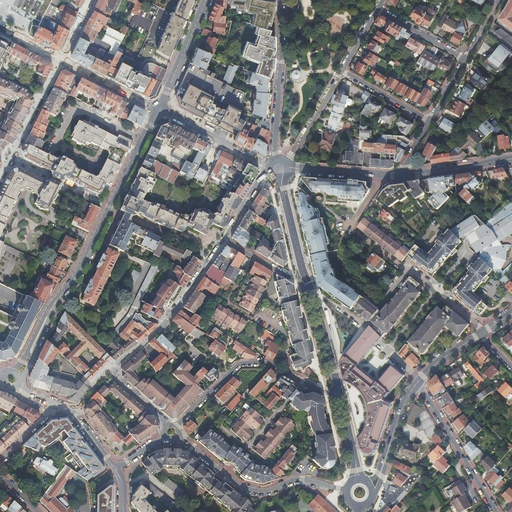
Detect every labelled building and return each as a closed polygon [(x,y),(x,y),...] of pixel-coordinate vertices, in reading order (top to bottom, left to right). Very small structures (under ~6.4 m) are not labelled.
[(0,0),(0,4),(2,3),(9,7),(9,11),(26,20),(32,23),(29,36),(32,37),(43,17),(51,0),(0,0)] [(98,0),(95,7),(93,11),(108,18),(111,13),(104,10),(105,9),(105,6),(104,6),(107,0),(111,0),(108,8),(110,9),(115,12),(120,0),(129,0),(133,3),(134,5),(130,12),(136,15),(141,5),(137,2),(137,0),(98,0)] [(156,0),(154,5),(172,14),(187,21),(189,17),(195,0),(156,0)] [(209,16),(208,19),(215,21),(224,22),(224,21),(225,16),(221,15),(221,14),(220,12),(222,8),(224,8),(224,11),(225,11),(226,1),(225,0),(216,0),(216,1),(209,16)] [(275,2),(271,1),(265,0),(225,0),(226,1),(231,1),(230,5),(236,6),(236,11),(247,13),(247,11),(252,12),(252,14),(253,14),(252,18),(253,19),(252,24),(251,24),(251,26),(256,27),(258,28),(267,30),(268,26),(270,26),(271,23),(273,14),(274,10),(275,10),(275,4),(275,3),(275,2)] [(500,18),(499,19),(501,20),(504,22),(504,23),(508,26),(511,28),(511,0),(510,0),(510,1),(509,1),(508,2),(509,3),(505,9),(505,10),(504,9),(504,11),(500,18)] [(49,21),(69,31),(73,24),(76,18),(66,13),(61,22),(52,17),(55,8),(55,7),(49,5),(43,17),(47,19),(49,21)] [(66,13),(76,18),(78,13),(64,6),(60,7),(59,9),(66,13)] [(417,22),(420,24),(421,22),(427,12),(422,9),(422,8),(419,6),(418,6),(418,7),(417,7),(412,16),(418,20),(417,22)] [(438,12),(429,8),(427,12),(421,22),(422,22),(421,23),(425,25),(425,24),(428,26),(433,18),(434,19),(438,12)] [(92,13),(90,18),(105,26),(109,18),(108,18),(93,11),(92,13)] [(438,26),(442,28),(447,18),(449,16),(445,14),(438,26)] [(375,22),(374,23),(379,26),(380,23),(382,22),(384,24),(384,25),(386,27),(390,21),(387,20),(381,16),(378,17),(375,22)] [(43,17),(32,37),(57,50),(60,48),(66,38),(69,31),(49,21),(47,25),(49,26),(49,28),(56,31),(55,33),(44,27),(43,27),(47,19),(43,17)] [(87,23),(86,25),(98,32),(100,32),(102,27),(105,28),(106,27),(105,26),(90,18),(87,23)] [(447,18),(442,28),(446,31),(447,30),(455,34),(459,25),(447,18)] [(385,30),(384,32),(385,33),(386,31),(396,36),(397,33),(401,27),(395,24),(390,21),(386,27),(385,30)] [(462,21),(459,25),(455,34),(451,40),(455,43),(455,41),(460,44),(467,30),(464,21),(463,21),(462,21)] [(225,34),(224,34),(224,30),(225,24),(225,23),(215,22),(213,31),(218,32),(218,33),(216,33),(215,37),(227,40),(229,31),(225,30),(225,34)] [(81,35),(90,39),(93,41),(98,32),(86,25),(81,35)] [(122,25),(119,33),(124,36),(128,28),(122,25)] [(373,26),(371,29),(377,32),(376,34),(376,33),(373,38),(382,43),(384,40),(386,36),(378,31),(379,29),(373,26)] [(405,31),(405,30),(401,27),(397,33),(401,35),(407,39),(410,34),(405,31)] [(109,35),(121,41),(124,36),(119,33),(109,28),(107,31),(110,32),(109,35)] [(258,28),(257,34),(260,35),(255,46),(248,44),(244,54),(248,56),(247,57),(261,62),(257,74),(270,78),(273,69),(274,69),(275,61),(275,59),(272,57),(275,51),(275,39),(275,38),(269,34),(270,31),(267,30),(258,28)] [(511,36),(501,28),(495,31),(498,34),(499,33),(501,36),(502,36),(504,39),(505,38),(507,41),(508,41),(510,44),(511,43),(511,44),(511,36)] [(121,43),(101,33),(98,40),(109,45),(110,48),(107,53),(111,55),(114,56),(117,51),(121,43)] [(90,39),(81,35),(77,42),(71,55),(72,58),(81,63),(91,67),(100,49),(93,45),(89,53),(92,54),(91,56),(87,54),(86,55),(83,54),(89,42),(90,42),(90,41),(91,41),(91,40),(90,40),(90,39)] [(0,69),(4,61),(11,43),(4,40),(0,37),(0,69)] [(212,54),(213,55),(215,49),(214,49),(217,39),(213,37),(212,38),(208,37),(205,45),(203,50),(211,54),(212,54)] [(405,44),(405,46),(420,54),(424,46),(409,38),(405,44)] [(367,47),(375,52),(380,45),(371,40),(367,47)] [(33,55),(11,43),(4,61),(19,68),(21,65),(24,66),(22,70),(25,71),(26,69),(33,55)] [(496,51),(493,55),(502,62),(506,57),(510,52),(511,51),(502,44),(498,48),(496,50),(496,51)] [(209,59),(211,54),(203,50),(196,48),(194,53),(189,63),(204,69),(207,64),(209,59)] [(100,49),(91,67),(97,71),(105,75),(114,56),(111,55),(109,59),(107,63),(99,60),(100,57),(102,58),(105,51),(100,49)] [(114,56),(105,75),(113,79),(123,58),(120,57),(121,53),(117,51),(114,56)] [(423,51),(417,62),(433,71),(437,64),(439,61),(423,51)] [(378,57),(368,52),(363,60),(371,65),(372,63),(374,64),(378,57)] [(445,59),(448,54),(444,52),(439,61),(437,64),(448,70),(453,61),(449,59),(448,61),(445,59)] [(493,55),(491,54),(484,62),(488,65),(489,65),(490,64),(493,67),(492,68),(493,68),(497,72),(503,63),(502,62),(493,55)] [(51,64),(33,55),(26,69),(29,71),(32,66),(35,67),(36,65),(40,67),(39,68),(38,71),(34,69),(33,72),(37,74),(46,78),(49,73),(52,67),(51,64)] [(123,58),(113,79),(118,81),(123,84),(130,70),(135,61),(125,55),(123,58)] [(130,70),(123,84),(141,93),(156,65),(157,66),(155,64),(154,63),(152,62),(150,61),(148,61),(147,62),(145,63),(146,64),(145,65),(144,66),(144,67),(143,68),(143,69),(143,70),(141,70),(142,71),(142,73),(143,75),(142,77),(137,74),(135,74),(134,74),(134,73),(134,72),(130,70)] [(362,75),(367,66),(359,61),(356,65),(357,66),(354,70),(362,75)] [(223,115),(217,127),(235,136),(236,137),(239,131),(241,128),(243,125),(244,121),(245,121),(237,117),(240,110),(245,93),(236,89),(230,86),(222,82),(219,81),(213,77),(215,74),(205,70),(204,69),(189,63),(175,96),(179,108),(200,118),(203,119),(213,99),(227,106),(223,115)] [(222,82),(230,86),(238,66),(234,65),(230,63),(222,82)] [(156,65),(141,93),(149,97),(155,95),(166,70),(157,66),(156,65)] [(291,78),(300,78),(301,70),(292,69),(291,78)] [(376,72),(377,71),(372,69),(371,72),(375,75),(373,78),(383,83),(386,77),(377,72),(376,72)] [(469,81),(483,91),(492,79),(478,69),(469,81)] [(76,88),(81,79),(64,71),(61,72),(56,82),(53,88),(64,93),(68,86),(70,88),(72,90),(74,87),(76,88)] [(272,83),(269,83),(269,82),(268,82),(270,78),(257,74),(252,72),(251,76),(248,83),(255,86),(255,88),(256,88),(255,100),(253,101),(252,110),(251,113),(265,118),(268,119),(268,115),(270,115),(271,109),(268,109),(268,106),(270,106),(271,94),(269,94),(269,93),(269,89),(271,89),(272,83)] [(41,88),(46,78),(37,74),(35,79),(32,84),(41,88)] [(394,87),(395,88),(396,86),(395,86),(397,81),(389,77),(385,85),(393,89),(394,87)] [(90,84),(81,79),(76,88),(74,87),(72,90),(71,92),(70,93),(69,96),(70,96),(74,98),(77,91),(94,99),(97,88),(90,84)] [(7,84),(0,80),(0,96),(7,100),(7,99),(10,100),(10,101),(13,103),(9,110),(7,109),(0,122),(0,168),(1,166),(0,164),(0,155),(1,153),(6,144),(10,146),(11,146),(15,138),(21,126),(25,117),(33,102),(31,97),(27,95),(26,94),(27,92),(26,92),(10,84),(8,83),(7,84)] [(408,87),(398,82),(397,81),(395,86),(396,86),(395,88),(396,88),(395,90),(403,95),(408,87)] [(412,84),(405,96),(410,99),(415,91),(412,89),(414,85),(412,84)] [(459,97),(468,102),(474,92),(465,87),(459,97)] [(55,118),(67,95),(64,93),(53,88),(47,100),(41,111),(49,114),(55,118)] [(99,89),(97,88),(94,99),(91,107),(95,108),(98,101),(100,103),(98,107),(99,107),(98,110),(100,111),(101,110),(103,104),(106,96),(106,95),(106,92),(99,89)] [(432,93),(424,88),(422,90),(421,93),(417,100),(416,102),(422,106),(424,106),(428,100),(432,93)] [(335,105),(335,106),(344,109),(352,112),(353,109),(347,107),(348,105),(350,106),(351,105),(352,101),(352,100),(348,99),(349,97),(344,96),(346,91),(339,89),(337,95),(334,94),(332,100),(332,101),(332,102),(332,103),(332,104),(333,104),(333,105),(334,105),(335,105)] [(418,93),(415,91),(410,99),(416,102),(417,100),(421,93),(422,90),(420,89),(418,93)] [(360,100),(367,104),(370,100),(373,95),(366,91),(360,100)] [(114,96),(106,92),(106,95),(106,96),(103,104),(107,106),(106,107),(108,108),(109,107),(111,108),(109,114),(113,116),(114,115),(115,112),(121,100),(114,96)] [(223,115),(227,106),(213,99),(203,119),(210,123),(217,127),(223,115)] [(124,102),(121,100),(115,112),(114,115),(118,117),(120,118),(127,103),(126,102),(125,102),(124,102)] [(382,106),(370,100),(367,104),(362,114),(368,117),(373,109),(378,112),(382,106)] [(462,110),(465,104),(457,100),(451,111),(459,116),(463,110),(462,110)] [(120,118),(118,121),(119,122),(124,124),(126,121),(134,107),(129,104),(127,103),(120,118)] [(344,109),(335,106),(331,117),(341,120),(344,109)] [(142,111),(134,107),(126,121),(128,122),(128,121),(139,127),(145,115),(144,112),(142,111)] [(386,109),(380,118),(391,125),(397,115),(386,109)] [(45,120),(49,114),(41,111),(36,121),(35,123),(45,127),(46,126),(45,126),(47,122),(45,120)] [(337,133),(341,120),(331,117),(327,130),(337,133)] [(253,124),(253,125),(256,126),(261,128),(269,131),(269,125),(269,123),(270,120),(268,119),(265,118),(264,121),(256,119),(254,125),(253,124)] [(401,118),(398,124),(405,128),(402,133),(407,135),(413,124),(401,118)] [(439,127),(451,134),(459,127),(444,118),(439,127)] [(481,142),(495,129),(487,120),(466,139),(461,144),(455,149),(452,152),(450,154),(451,161),(462,159),(467,155),(464,151),(471,144),(476,150),(478,149),(477,145),(481,142)] [(344,136),(348,137),(351,127),(350,127),(351,123),(346,121),(342,135),(344,136)] [(115,143),(117,139),(97,130),(98,129),(90,125),(89,126),(87,124),(82,122),(81,124),(78,122),(72,135),(73,136),(72,138),(71,140),(75,142),(76,144),(79,146),(82,145),(83,142),(86,143),(90,145),(90,144),(100,148),(110,153),(98,177),(95,178),(75,169),(74,165),(72,164),(72,163),(62,158),(61,159),(59,158),(56,159),(52,157),(52,158),(48,156),(45,155),(40,152),(40,151),(25,144),(21,151),(24,159),(27,160),(39,166),(42,167),(45,169),(54,173),(52,178),(50,181),(49,184),(37,178),(29,174),(19,169),(11,172),(0,193),(0,242),(3,244),(5,240),(2,232),(22,192),(26,190),(30,192),(37,196),(38,198),(35,204),(49,211),(51,207),(50,206),(53,200),(54,200),(57,195),(55,194),(56,192),(58,193),(61,186),(60,184),(61,183),(62,181),(65,181),(67,180),(71,182),(82,187),(84,188),(96,194),(97,192),(100,191),(101,192),(103,188),(105,184),(109,185),(109,184),(110,184),(111,184),(112,184),(116,176),(116,175),(115,172),(116,171),(118,170),(119,168),(119,166),(119,165),(122,164),(124,158),(123,156),(124,155),(125,153),(127,153),(128,150),(115,143)] [(29,136),(44,144),(44,143),(40,141),(44,135),(42,134),(45,127),(35,123),(32,130),(29,136)] [(246,137),(243,145),(252,150),(264,156),(267,154),(269,131),(261,128),(258,134),(257,136),(261,137),(260,140),(256,138),(253,143),(252,142),(253,139),(251,137),(253,133),(254,133),(256,126),(253,125),(252,124),(250,128),(246,137)] [(143,163),(141,167),(149,170),(155,157),(159,149),(162,145),(171,126),(170,125),(160,129),(159,129),(150,148),(149,151),(147,155),(143,163)] [(174,163),(182,167),(185,162),(192,149),(197,139),(173,127),(171,126),(162,145),(165,147),(166,144),(167,147),(172,150),(173,148),(176,149),(172,157),(172,162),(174,163)] [(367,126),(360,126),(359,140),(362,140),(362,139),(367,140),(368,138),(370,138),(371,130),(367,130),(367,126)] [(236,137),(234,141),(241,144),(243,145),(246,137),(245,136),(247,131),(243,129),(241,132),(239,131),(236,137)] [(334,142),(337,133),(327,130),(325,135),(323,134),(322,138),(324,138),(321,148),(325,149),(330,151),(331,151),(334,142)] [(338,145),(342,147),(342,146),(343,142),(340,141),(342,135),(337,133),(334,142),(338,143),(338,145)] [(124,138),(119,135),(117,139),(115,143),(128,150),(132,143),(123,139),(124,138)] [(397,165),(408,145),(402,141),(402,137),(392,136),(391,141),(384,141),(384,136),(384,135),(376,145),(364,143),(364,151),(381,153),(381,159),(371,158),(370,167),(390,169),(397,165)] [(26,142),(25,144),(40,151),(44,144),(29,136),(26,142)] [(508,136),(504,137),(504,136),(498,137),(500,149),(510,148),(508,136)] [(181,171),(180,172),(186,175),(185,176),(192,180),(193,177),(194,177),(193,178),(204,183),(209,173),(199,168),(198,169),(197,169),(198,167),(204,155),(205,156),(206,155),(211,147),(210,146),(199,140),(197,139),(192,149),(198,152),(191,165),(185,162),(182,167),(181,171)] [(431,159),(432,156),(436,149),(437,147),(429,143),(423,155),(431,159)] [(340,160),(352,161),(354,145),(351,145),(347,150),(347,152),(346,152),(340,158),(340,160)] [(173,185),(179,174),(154,161),(160,149),(159,149),(155,157),(149,170),(156,174),(155,176),(173,185)] [(222,152),(219,150),(218,151),(214,159),(214,160),(217,162),(222,152)] [(231,157),(222,152),(217,162),(208,180),(218,186),(222,179),(223,180),(236,159),(231,157)] [(444,162),(451,161),(450,154),(446,154),(446,153),(442,153),(442,155),(432,156),(431,159),(431,164),(435,163),(444,162)] [(241,162),(236,159),(223,180),(223,181),(225,182),(229,177),(227,176),(230,172),(234,174),(237,170),(238,170),(233,180),(237,182),(238,180),(241,175),(247,165),(241,162)] [(249,166),(247,165),(241,175),(245,177),(241,182),(249,188),(256,177),(259,173),(258,170),(249,166)] [(128,194),(143,201),(142,200),(144,199),(143,197),(143,196),(145,197),(148,190),(151,191),(154,184),(151,183),(155,176),(156,174),(149,170),(141,167),(136,178),(136,179),(135,181),(135,180),(128,194)] [(509,176),(506,168),(494,170),(496,178),(509,176)] [(467,188),(470,190),(472,187),(475,190),(485,181),(482,178),(481,178),(481,177),(482,177),(482,176),(483,175),(482,172),(470,174),(473,179),(472,181),(466,186),(467,188)] [(473,179),(470,174),(454,176),(456,184),(467,183),(471,180),(472,181),(473,179)] [(456,184),(454,176),(423,180),(426,191),(433,191),(435,195),(428,201),(433,206),(434,205),(438,209),(451,196),(447,193),(453,188),(453,186),(456,186),(456,184)] [(359,203),(363,201),(371,190),(368,188),(367,186),(367,182),(304,178),(302,180),(313,193),(316,192),(317,191),(318,192),(319,193),(319,192),(320,192),(320,191),(322,192),(323,192),(324,193),(332,194),(332,196),(339,197),(339,201),(350,202),(354,202),(359,203)] [(222,179),(218,186),(226,191),(229,185),(225,182),(223,181),(223,180),(222,179)] [(243,198),(249,188),(241,182),(238,180),(237,182),(229,192),(242,199),(243,198)] [(420,183),(420,181),(405,183),(405,185),(409,190),(412,189),(415,193),(412,195),(415,199),(421,195),(422,197),(425,195),(424,193),(418,184),(420,183)] [(384,191),(380,197),(389,207),(400,200),(402,202),(408,198),(406,194),(410,191),(409,190),(405,185),(391,186),(384,191)] [(459,186),(460,194),(460,193),(469,202),(475,196),(470,190),(467,188),(465,190),(464,188),(462,189),(461,188),(461,186),(459,186)] [(356,302),(361,296),(356,292),(356,291),(347,285),(346,286),(340,281),(336,279),(333,276),(333,275),(335,273),(334,270),(332,269),(331,265),(328,253),(330,253),(328,246),(330,245),(328,237),(327,238),(327,237),(325,231),(327,230),(326,226),(323,227),(321,220),(318,209),(317,209),(316,209),(313,209),(313,208),(313,207),(312,207),(312,206),(311,206),(310,205),(309,203),(309,202),(309,200),(309,199),(310,198),(311,196),(299,187),(296,192),(298,201),(300,210),(313,262),(315,261),(316,264),(317,269),(317,271),(315,272),(317,277),(319,277),(320,282),(319,285),(319,287),(322,289),(324,288),(331,293),(330,294),(343,304),(347,307),(348,307),(351,309),(356,302)] [(259,194),(258,195),(266,200),(268,196),(269,195),(268,192),(262,189),(261,190),(259,194)] [(229,192),(227,191),(223,199),(224,200),(221,206),(220,205),(216,215),(213,216),(212,217),(213,218),(211,223),(214,225),(221,229),(224,227),(230,218),(230,217),(231,216),(232,216),(234,213),(233,211),(235,210),(242,199),(229,192)] [(143,201),(128,194),(127,194),(128,195),(127,197),(126,196),(124,202),(120,211),(124,213),(132,217),(133,217),(137,216),(139,217),(141,216),(144,217),(150,204),(145,202),(143,202),(143,201)] [(257,197),(253,203),(260,208),(263,204),(264,204),(266,200),(258,195),(257,197)] [(96,216),(99,209),(85,202),(82,209),(86,213),(85,216),(81,215),(79,219),(92,225),(96,216)] [(250,207),(248,211),(259,217),(265,205),(264,204),(263,204),(260,208),(253,203),(250,207)] [(511,203),(508,206),(493,218),(487,223),(485,224),(475,215),(459,226),(453,230),(451,231),(460,240),(466,236),(467,237),(469,238),(470,235),(470,234),(475,232),(482,243),(481,246),(481,251),(481,257),(480,258),(491,268),(493,270),(501,279),(505,275),(503,274),(503,272),(503,271),(501,270),(504,264),(502,263),(504,257),(506,258),(507,251),(509,249),(511,245),(507,245),(502,246),(498,240),(506,235),(508,234),(509,235),(511,234),(511,203)] [(192,215),(187,217),(184,215),(183,217),(161,206),(161,207),(155,204),(154,204),(153,206),(150,204),(144,217),(145,217),(152,221),(154,220),(158,222),(157,223),(161,226),(164,225),(167,226),(166,228),(171,230),(173,229),(181,233),(184,232),(186,228),(188,227),(190,226),(193,228),(192,230),(204,236),(209,227),(211,223),(213,218),(212,217),(208,215),(209,212),(203,209),(201,213),(198,211),(197,212),(194,210),(192,215)] [(379,217),(385,222),(390,225),(392,222),(393,222),(395,219),(395,218),(390,215),(391,215),(385,210),(379,217)] [(252,236),(260,242),(262,239),(263,237),(248,227),(250,223),(249,223),(251,220),(264,227),(265,226),(267,222),(259,217),(248,211),(242,220),(238,227),(252,236)] [(159,242),(161,239),(132,225),(131,220),(131,219),(132,217),(124,213),(123,215),(121,219),(121,220),(118,221),(116,225),(117,227),(117,228),(115,233),(114,235),(112,235),(110,239),(111,241),(110,243),(109,245),(123,252),(130,238),(135,240),(136,244),(154,253),(159,242)] [(89,232),(92,225),(79,219),(75,217),(73,221),(79,224),(77,226),(89,232)] [(279,229),(277,220),(272,217),(268,222),(270,224),(273,225),(273,226),(278,229),(279,229)] [(364,218),(357,228),(361,231),(364,233),(371,224),(364,218)] [(275,249),(277,251),(285,255),(279,229),(278,229),(273,226),(273,225),(270,224),(268,228),(269,228),(270,228),(270,231),(272,231),(276,246),(275,246),(275,247),(274,248),(275,249)] [(371,224),(364,233),(368,236),(372,239),(379,230),(371,224)] [(244,247),(245,245),(247,242),(252,236),(238,227),(234,233),(231,237),(244,247)] [(379,230),(372,239),(375,242),(379,245),(386,235),(379,230)] [(460,244),(462,241),(460,240),(451,231),(449,230),(444,235),(443,234),(440,237),(442,238),(440,240),(439,239),(436,243),(437,244),(428,255),(427,255),(421,250),(416,245),(414,246),(415,247),(408,255),(411,257),(413,259),(412,261),(418,265),(421,268),(426,272),(430,275),(433,275),(436,271),(435,270),(440,265),(441,266),(444,262),(444,261),(443,260),(445,257),(446,258),(448,258),(450,255),(453,257),(457,251),(455,249),(458,246),(457,245),(458,243),(460,244)] [(478,253),(481,251),(481,246),(482,243),(475,232),(470,234),(470,235),(469,238),(467,237),(468,240),(478,253)] [(386,235),(379,245),(383,248),(387,250),(394,241),(386,235)] [(62,245),(73,250),(77,243),(66,237),(62,245)] [(391,253),(394,256),(402,247),(394,241),(387,250),(391,253)] [(163,244),(159,242),(154,253),(153,255),(158,258),(162,250),(187,261),(188,259),(191,261),(191,263),(190,264),(189,263),(188,265),(187,265),(184,269),(180,267),(183,274),(190,278),(196,269),(200,263),(191,256),(193,254),(186,250),(185,253),(165,245),(164,247),(162,246),(163,244)] [(272,261),(277,251),(275,249),(275,252),(273,252),(272,250),(270,252),(268,250),(266,250),(267,248),(268,246),(260,242),(255,251),(266,257),(272,261)] [(275,252),(275,249),(274,248),(273,244),(270,250),(267,248),(266,250),(268,250),(270,252),(272,250),(273,252),(275,252)] [(73,250),(62,245),(58,252),(69,258),(73,250)] [(225,258),(230,249),(226,245),(221,252),(220,254),(225,258)] [(398,259),(402,262),(404,259),(403,258),(408,252),(402,247),(394,256),(398,259)] [(223,278),(231,282),(233,283),(240,270),(237,269),(230,266),(238,253),(230,248),(230,249),(225,258),(223,263),(224,264),(223,265),(222,264),(219,269),(212,265),(208,271),(204,277),(218,287),(221,282),(223,278)] [(94,275),(106,281),(119,255),(107,249),(104,256),(102,255),(99,261),(96,268),(98,269),(94,275)] [(285,255),(277,251),(272,261),(282,267),(286,260),(285,255)] [(230,266),(237,269),(244,257),(238,253),(230,266)] [(383,264),(385,262),(374,253),(367,262),(368,263),(374,267),(377,269),(378,270),(379,270),(383,264)] [(216,260),(212,265),(219,269),(222,264),(223,263),(225,258),(220,254),(216,260)] [(63,271),(68,260),(59,255),(53,267),(63,271)] [(488,276),(490,273),(490,271),(489,270),(491,268),(480,258),(474,265),(472,263),(467,269),(469,271),(460,282),(461,283),(457,288),(455,288),(452,291),(453,295),(456,298),(462,302),(474,312),(475,311),(477,313),(480,315),(487,306),(484,304),(481,302),(482,301),(474,294),(474,293),(476,290),(476,288),(475,287),(477,284),(478,285),(480,285),(483,282),(484,283),(489,277),(488,276)] [(511,262),(503,271),(503,272),(503,274),(505,275),(506,274),(508,272),(511,269),(511,268),(511,262)] [(272,273),(254,263),(249,273),(253,275),(254,273),(259,276),(260,275),(261,276),(262,275),(266,277),(265,279),(268,280),(272,273)] [(374,267),(368,263),(366,266),(372,270),(375,272),(377,269),(374,267)] [(158,268),(152,265),(137,296),(143,299),(158,268)] [(57,283),(63,271),(53,267),(53,266),(50,273),(47,271),(44,276),(43,276),(57,283)] [(177,285),(183,274),(180,267),(177,266),(173,272),(175,274),(174,276),(173,276),(170,281),(169,280),(164,286),(163,285),(155,296),(157,297),(150,307),(164,313),(168,308),(168,309),(170,306),(175,300),(179,295),(178,294),(182,288),(177,285)] [(134,285),(139,274),(133,271),(127,282),(134,285)] [(184,286),(190,278),(183,274),(177,285),(182,288),(183,289),(184,286)] [(93,307),(106,281),(94,275),(91,282),(90,281),(87,287),(83,293),(85,294),(82,301),(93,307)] [(279,278),(275,275),(277,282),(275,282),(273,282),(277,299),(279,299),(282,311),(281,312),(282,317),(282,319),(284,318),(285,322),(286,326),(288,325),(290,331),(288,332),(289,335),(290,338),(289,339),(289,341),(291,346),(292,345),(294,348),(295,348),(297,354),(295,354),(294,355),(292,354),(292,355),(289,356),(293,369),(297,371),(300,370),(301,373),(304,370),(306,367),(307,366),(314,359),(312,352),(310,352),(307,342),(308,341),(305,329),(301,318),(301,317),(300,315),(299,313),(299,312),(296,301),(295,301),(294,296),(295,296),(292,285),(289,284),(281,279),(279,278)] [(511,283),(505,275),(501,279),(499,280),(502,284),(505,282),(507,285),(505,287),(511,294),(511,283)] [(54,291),(57,283),(43,276),(37,290),(35,289),(33,294),(30,293),(28,297),(40,303),(44,305),(46,300),(44,299),(44,297),(45,296),(47,297),(48,295),(49,295),(51,294),(51,293),(52,293),(52,292),(54,291)] [(258,277),(254,276),(252,279),(251,278),(249,281),(252,282),(254,284),(264,289),(263,288),(262,288),(263,285),(264,286),(266,282),(258,277)] [(197,287),(196,289),(201,293),(204,288),(214,295),(219,287),(218,287),(204,277),(197,287)] [(401,291),(394,299),(406,308),(420,292),(416,289),(416,288),(419,286),(420,284),(411,277),(401,288),(403,290),(402,292),(401,291)] [(224,290),(226,291),(231,282),(223,278),(221,282),(226,285),(224,290)] [(254,284),(252,282),(250,285),(249,285),(247,288),(248,288),(261,295),(260,294),(261,292),(262,292),(264,289),(254,284)] [(258,297),(259,298),(261,295),(248,288),(247,290),(247,291),(246,291),(244,293),(245,294),(257,301),(258,300),(257,300),(258,297)] [(401,288),(393,298),(394,299),(401,291),(402,292),(403,290),(401,288)] [(196,289),(189,298),(197,304),(198,302),(199,302),(200,299),(202,301),(205,296),(204,295),(203,294),(202,293),(201,293),(196,289)] [(406,308),(408,310),(421,293),(420,291),(420,292),(406,308)] [(256,304),(257,301),(245,294),(244,297),(243,297),(241,300),(242,300),(254,307),(254,306),(253,306),(255,303),(256,304)] [(126,317),(114,331),(119,336),(119,335),(123,331),(132,321),(137,311),(141,302),(143,299),(137,296),(128,315),(126,317)] [(362,297),(361,296),(356,302),(351,309),(352,310),(354,307),(356,309),(355,310),(365,318),(368,321),(369,322),(370,320),(373,322),(381,312),(379,310),(380,309),(378,308),(375,306),(366,298),(365,299),(362,296),(362,297)] [(0,359),(2,361),(15,356),(31,323),(38,308),(40,303),(28,297),(27,297),(25,301),(18,315),(14,313),(12,317),(0,310),(0,359)] [(183,307),(193,314),(195,311),(194,310),(196,310),(198,307),(196,306),(197,304),(189,298),(184,306),(183,307)] [(394,299),(393,298),(381,312),(382,313),(388,306),(393,300),(394,299)] [(382,313),(381,312),(373,322),(370,326),(382,338),(385,333),(406,308),(394,299),(393,300),(388,306),(382,313)] [(254,307),(242,300),(240,303),(239,303),(238,305),(250,312),(252,309),(253,310),(254,307)] [(158,320),(164,313),(150,307),(144,304),(141,312),(157,320),(158,320)] [(218,305),(215,310),(212,316),(211,317),(212,317),(214,318),(213,320),(216,321),(217,319),(221,313),(223,309),(220,308),(221,307),(218,305)] [(424,323),(426,324),(439,308),(440,307),(438,306),(424,323)] [(457,335),(459,336),(469,324),(447,306),(446,308),(444,310),(443,311),(439,308),(426,324),(437,334),(442,329),(444,326),(445,325),(449,328),(454,332),(457,335)] [(387,335),(408,310),(406,308),(385,333),(387,335)] [(222,323),(223,323),(226,317),(229,312),(230,311),(226,309),(225,310),(223,309),(221,313),(217,319),(216,321),(219,323),(220,322),(222,323)] [(136,323),(136,324),(140,318),(141,316),(140,315),(141,313),(137,311),(132,321),(136,323)] [(180,312),(177,315),(187,323),(190,319),(181,311),(180,312)] [(57,332),(49,344),(53,347),(68,329),(82,342),(66,359),(71,364),(80,372),(82,370),(85,373),(89,369),(77,357),(87,347),(99,359),(104,354),(105,355),(84,377),(91,384),(98,377),(101,374),(107,368),(109,365),(114,360),(104,351),(94,341),(65,312),(60,319),(57,328),(56,332),(57,332)] [(228,328),(228,327),(235,315),(234,315),(234,316),(232,315),(232,314),(229,312),(226,317),(223,323),(223,324),(225,326),(225,327),(228,328)] [(187,323),(194,328),(202,319),(198,317),(195,314),(194,314),(190,319),(187,323)] [(190,333),(198,341),(204,334),(203,333),(201,332),(199,330),(197,329),(196,328),(194,328),(187,323),(177,315),(172,321),(183,330),(181,333),(182,334),(183,334),(184,335),(185,336),(186,337),(190,333)] [(234,331),(234,330),(241,318),(240,318),(240,319),(237,318),(238,317),(235,315),(228,327),(231,329),(231,330),(234,331)] [(240,333),(247,323),(243,321),(244,320),(241,318),(234,330),(237,332),(237,333),(239,334),(240,333)] [(141,326),(139,324),(136,324),(136,323),(132,321),(123,331),(130,337),(132,339),(138,343),(146,337),(150,334),(141,326)] [(159,325),(155,324),(149,322),(148,324),(145,321),(141,326),(150,334),(155,329),(159,325)] [(409,344),(426,324),(424,323),(408,343),(409,344)] [(418,355),(419,356),(422,353),(427,346),(431,342),(437,334),(426,324),(409,344),(408,346),(410,348),(418,355)] [(375,345),(375,346),(377,344),(376,344),(376,343),(376,342),(377,344),(378,343),(379,342),(382,338),(370,326),(370,325),(366,330),(363,333),(375,345)] [(206,335),(209,336),(215,328),(212,326),(206,335)] [(219,344),(213,352),(219,357),(225,348),(222,346),(224,344),(221,341),(220,342),(215,339),(221,332),(215,328),(209,336),(215,340),(219,344)] [(270,358),(273,360),(279,348),(273,344),(276,339),(269,335),(270,334),(264,330),(259,339),(262,340),(263,340),(265,341),(263,346),(266,348),(263,355),(265,356),(264,358),(265,358),(270,358)] [(123,346),(122,348),(127,352),(130,350),(138,343),(132,339),(130,337),(123,331),(119,335),(126,341),(122,345),(123,346)] [(375,346),(375,345),(363,333),(343,359),(342,361),(341,362),(341,363),(341,366),(345,384),(346,384),(349,383),(353,399),(354,400),(355,402),(357,404),(355,405),(356,407),(356,409),(357,411),(357,413),(357,415),(359,415),(359,418),(358,420),(361,436),(358,436),(361,451),(362,451),(363,453),(364,454),(366,456),(370,456),(373,455),(374,455),(375,453),(376,452),(376,451),(377,451),(388,417),(391,408),(393,403),(386,401),(385,400),(390,393),(405,375),(393,366),(392,366),(391,366),(390,367),(390,368),(391,368),(391,369),(390,369),(389,369),(389,368),(387,370),(388,371),(389,372),(388,372),(387,372),(387,371),(385,373),(386,374),(386,375),(385,374),(384,374),(383,376),(383,377),(384,378),(383,378),(382,377),(380,379),(381,379),(381,380),(382,381),(381,381),(381,380),(380,380),(378,382),(379,383),(379,384),(378,384),(377,384),(376,384),(377,382),(375,380),(375,381),(374,381),(373,382),(374,381),(374,380),(372,378),(372,379),(371,379),(370,379),(371,379),(371,378),(371,377),(369,376),(368,376),(368,377),(365,375),(366,375),(366,374),(366,373),(364,372),(363,372),(363,373),(363,372),(363,371),(364,371),(362,369),(361,370),(360,371),(360,370),(360,369),(361,369),(359,367),(358,367),(358,368),(357,368),(356,367),(356,366),(357,365),(358,366),(359,366),(360,364),(359,363),(359,362),(360,363),(361,363),(362,361),(362,360),(361,360),(361,359),(362,360),(363,360),(365,358),(364,358),(364,357),(364,356),(364,357),(365,357),(366,357),(367,355),(367,354),(366,354),(367,354),(368,354),(370,352),(369,352),(369,351),(368,351),(369,351),(370,351),(370,352),(372,350),(372,349),(371,349),(371,348),(372,348),(373,349),(374,347),(374,345),(373,345),(374,345),(375,346)] [(499,333),(495,335),(500,342),(503,339),(504,340),(504,339),(499,333)] [(168,350),(170,352),(171,353),(175,349),(160,334),(156,337),(154,339),(167,351),(168,350)] [(228,345),(230,347),(235,341),(232,339),(227,335),(225,338),(231,342),(228,345)] [(167,351),(154,339),(150,342),(149,343),(161,354),(164,358),(170,352),(168,350),(167,351)] [(208,348),(213,352),(219,344),(215,340),(208,348)] [(42,352),(38,359),(46,367),(58,352),(56,350),(53,347),(49,344),(46,341),(42,352)] [(116,342),(114,341),(109,346),(113,350),(110,353),(107,349),(104,351),(114,360),(115,361),(118,359),(120,357),(127,352),(122,348),(120,345),(116,342)] [(230,347),(229,349),(231,350),(232,349),(237,352),(238,353),(242,355),(246,348),(243,346),(236,342),(235,341),(230,347)] [(63,344),(56,350),(58,352),(60,354),(62,355),(68,349),(63,344)] [(410,348),(408,346),(406,344),(398,354),(402,359),(410,348)] [(490,353),(484,347),(474,358),(481,365),(484,362),(483,361),(490,353)] [(241,356),(244,359),(254,359),(256,355),(246,348),(242,355),(241,356)] [(129,362),(134,368),(136,370),(138,367),(141,365),(140,364),(139,363),(145,357),(141,351),(129,362)] [(164,358),(161,354),(150,364),(149,361),(148,362),(153,369),(156,372),(158,370),(159,371),(162,368),(161,367),(167,361),(167,360),(169,358),(171,358),(174,360),(177,358),(171,353),(170,352),(164,358)] [(405,361),(412,368),(419,361),(412,354),(405,361)] [(46,367),(38,359),(29,377),(33,388),(37,389),(50,392),(51,389),(53,378),(47,376),(49,368),(46,367)] [(134,387),(138,391),(139,391),(147,398),(150,400),(152,402),(152,403),(154,402),(155,403),(154,405),(171,420),(178,419),(181,416),(190,407),(189,406),(198,395),(200,393),(202,391),(198,387),(199,386),(197,384),(200,380),(195,375),(193,378),(187,373),(192,368),(184,361),(181,365),(176,370),(173,374),(186,386),(182,390),(183,391),(179,396),(177,395),(174,399),(152,380),(151,381),(148,378),(148,379),(145,380),(144,379),(140,382),(134,387)] [(493,365),(483,375),(487,378),(488,377),(491,379),(499,372),(496,369),(501,364),(497,361),(493,365)] [(128,372),(129,373),(132,371),(134,368),(129,362),(121,369),(126,374),(128,372)] [(474,385),(477,389),(487,383),(484,380),(481,377),(469,362),(465,365),(480,382),(474,385)] [(456,370),(449,374),(454,382),(458,388),(462,385),(458,379),(463,376),(463,375),(463,374),(461,371),(459,368),(458,368),(458,367),(455,369),(456,370)] [(207,373),(202,368),(195,375),(200,380),(204,376),(207,373)] [(204,376),(209,381),(213,377),(216,380),(218,378),(217,372),(212,368),(207,373),(204,376)] [(265,374),(262,378),(268,383),(275,375),(269,370),(265,374)] [(128,372),(126,374),(123,377),(134,387),(140,382),(135,378),(136,376),(132,371),(129,373),(128,372)] [(449,374),(439,379),(445,387),(454,382),(449,374)] [(429,387),(436,399),(440,397),(438,393),(440,392),(448,406),(453,403),(455,402),(445,387),(439,379),(437,375),(429,383),(429,387)] [(284,394),(281,396),(286,401),(287,399),(289,400),(291,402),(289,404),(297,412),(304,411),(307,413),(308,418),(310,417),(311,424),(309,425),(310,428),(311,429),(312,432),(315,436),(316,448),(317,448),(317,449),(317,450),(317,451),(318,451),(318,452),(316,452),(317,455),(312,461),(320,469),(321,468),(322,469),(323,470),(326,470),(327,470),(328,470),(330,469),(332,468),(332,467),(333,465),(333,464),(334,463),(334,461),(333,450),(330,428),(328,429),(326,426),(324,420),(323,420),(322,416),(323,415),(322,412),(322,406),(325,405),(323,399),(319,397),(318,396),(316,398),(313,396),(312,393),(302,394),(301,396),(298,393),(296,392),(295,390),(296,389),(293,386),(291,385),(292,384),(293,382),(282,376),(276,383),(282,387),(279,390),(284,394)] [(87,387),(91,384),(84,377),(80,381),(79,380),(75,385),(73,383),(53,378),(51,389),(55,390),(60,392),(59,394),(69,397),(68,400),(76,403),(79,399),(89,389),(87,387)] [(233,378),(227,383),(235,390),(239,384),(233,378)] [(262,378),(250,391),(248,393),(251,395),(255,398),(259,395),(258,394),(268,383),(262,378)] [(511,392),(511,388),(505,382),(497,390),(506,398),(507,398),(509,400),(510,400),(511,397),(511,395),(511,394),(511,392)] [(123,390),(114,383),(108,388),(107,389),(104,386),(97,393),(103,398),(110,392),(111,392),(125,405),(130,399),(131,398),(127,394),(123,390)] [(221,389),(215,396),(220,401),(222,403),(235,390),(227,383),(221,389)] [(346,384),(358,436),(361,436),(358,420),(359,418),(359,415),(357,415),(357,413),(357,411),(356,409),(356,407),(355,405),(357,404),(355,402),(354,400),(353,399),(349,383),(346,384)] [(255,398),(269,410),(274,404),(279,398),(281,396),(284,394),(279,390),(273,386),(263,398),(259,395),(255,398)] [(493,391),(490,387),(488,388),(478,395),(479,398),(478,398),(480,401),(489,394),(491,392),(493,391)] [(248,389),(242,396),(244,398),(246,395),(248,393),(250,391),(248,389)] [(139,391),(138,391),(147,398),(150,401),(152,403),(152,402),(150,400),(147,398),(139,391)] [(4,392),(3,393),(1,397),(0,396),(0,407),(9,412),(13,405),(16,400),(16,398),(13,397),(4,392)] [(106,402),(103,398),(97,393),(91,399),(92,400),(93,401),(94,403),(95,404),(97,406),(99,407),(100,409),(106,402)] [(239,394),(227,407),(231,411),(232,412),(242,400),(244,398),(242,396),(239,394)] [(131,398),(130,399),(125,405),(124,406),(128,409),(130,409),(135,413),(135,415),(138,419),(138,420),(140,423),(139,424),(128,432),(134,439),(134,440),(136,442),(139,440),(142,443),(157,433),(155,431),(158,429),(155,426),(157,423),(154,420),(155,419),(151,415),(147,412),(147,413),(146,412),(146,411),(142,408),(138,404),(132,399),(132,400),(131,399),(131,398)] [(16,407),(13,412),(17,413),(23,417),(29,407),(18,401),(16,400),(13,405),(16,407)] [(86,406),(87,407),(88,409),(86,411),(89,416),(87,417),(89,420),(88,421),(105,443),(107,441),(117,432),(100,409),(99,407),(97,406),(95,404),(94,403),(93,401),(92,400),(90,403),(89,404),(86,406)] [(448,406),(444,408),(448,415),(451,414),(457,409),(453,403),(448,406)] [(411,406),(411,419),(417,419),(425,436),(436,431),(436,430),(425,406),(411,406)] [(29,407),(23,417),(28,419),(31,424),(32,423),(39,416),(39,412),(29,407)] [(260,416),(250,407),(230,430),(240,439),(242,437),(245,439),(251,432),(248,430),(252,426),(254,428),(261,421),(258,418),(260,416)] [(459,408),(457,409),(451,414),(453,418),(462,412),(459,408)] [(471,423),(463,414),(454,422),(460,430),(464,427),(465,429),(471,423)] [(0,432),(0,439),(7,447),(16,438),(28,427),(20,419),(17,417),(14,420),(9,425),(7,424),(1,430),(1,431),(0,432)] [(289,432),(295,426),(291,423),(292,422),(289,419),(288,420),(284,417),(282,420),(280,418),(277,421),(274,424),(276,427),(275,429),(273,431),(270,429),(267,432),(264,436),(267,438),(265,440),(263,442),(260,440),(257,444),(254,447),(257,449),(255,452),(265,461),(270,455),(275,449),(280,443),(285,438),(289,432)] [(67,434),(74,427),(67,418),(51,419),(33,437),(23,446),(25,447),(38,452),(41,445),(46,446),(60,436),(59,434),(64,431),(67,434)] [(185,425),(184,426),(184,431),(189,434),(197,426),(190,420),(185,425)] [(473,421),(471,423),(465,429),(464,430),(466,432),(467,431),(474,438),(482,430),(473,421)] [(87,482),(105,468),(101,463),(86,442),(84,443),(81,439),(82,438),(81,436),(74,427),(67,434),(69,437),(64,441),(72,453),(70,454),(81,469),(76,474),(87,482)] [(491,428),(489,430),(500,441),(502,439),(491,428)] [(203,436),(198,441),(203,446),(204,444),(207,447),(208,448),(207,450),(210,452),(212,451),(216,455),(215,456),(216,457),(220,460),(222,458),(225,460),(225,461),(224,461),(224,462),(225,462),(226,462),(228,462),(230,463),(231,464),(232,464),(233,465),(233,466),(234,466),(235,468),(236,470),(236,471),(237,472),(237,471),(238,471),(241,473),(240,474),(239,476),(244,480),(248,481),(248,479),(254,481),(254,482),(257,483),(258,482),(260,482),(263,483),(264,484),(271,481),(278,478),(277,478),(275,476),(270,472),(272,470),(267,469),(267,467),(266,467),(264,468),(263,468),(258,467),(253,465),(252,465),(249,463),(250,462),(247,460),(248,459),(246,458),(248,456),(245,453),(241,458),(240,457),(237,455),(241,450),(238,447),(236,449),(235,448),(234,449),(231,447),(230,448),(225,444),(222,442),(223,441),(216,435),(213,433),(212,432),(211,433),(210,430),(208,431),(208,430),(203,436)] [(134,439),(128,432),(126,431),(121,436),(117,432),(107,441),(110,444),(114,440),(118,444),(122,441),(127,446),(134,439)] [(438,446),(442,442),(437,434),(432,440),(435,443),(428,451),(431,454),(438,446)] [(127,447),(134,440),(134,439),(127,446),(126,447),(127,447)] [(470,441),(465,447),(473,461),(481,452),(470,441)] [(402,449),(404,449),(403,454),(415,458),(419,445),(414,444),(413,446),(404,443),(402,449)] [(296,449),(292,445),(281,459),(286,464),(294,455),(293,453),(295,449),(296,449)] [(445,453),(438,446),(431,454),(429,456),(436,463),(442,456),(445,453)] [(255,511),(250,508),(252,506),(249,503),(246,501),(244,500),(239,495),(229,487),(224,483),(223,486),(221,484),(213,477),(214,475),(190,455),(185,453),(180,451),(173,451),(173,452),(170,452),(170,451),(162,450),(161,451),(152,454),(146,458),(144,460),(144,461),(141,463),(146,470),(145,471),(146,472),(147,472),(153,476),(156,472),(158,471),(162,468),(162,467),(164,467),(165,467),(166,466),(169,466),(173,466),(176,467),(177,468),(179,468),(179,469),(180,470),(184,473),(185,472),(186,474),(187,474),(188,474),(191,476),(193,478),(194,480),(195,481),(194,483),(197,485),(198,484),(201,486),(200,487),(203,490),(204,488),(205,489),(206,490),(208,489),(210,491),(212,493),(212,495),(214,496),(213,498),(221,505),(222,503),(224,504),(224,505),(226,505),(228,507),(231,509),(231,510),(231,511),(233,511),(232,511),(255,511)] [(42,460),(38,458),(29,452),(25,458),(53,477),(59,470),(54,467),(55,464),(50,461),(49,461),(48,463),(43,459),(42,460)] [(442,456),(436,463),(434,465),(443,474),(450,466),(450,465),(449,466),(446,463),(447,461),(442,456)] [(495,464),(488,457),(481,464),(488,471),(495,464)] [(286,464),(281,459),(275,466),(280,470),(281,471),(284,468),(283,467),(285,464),(286,465),(286,464)] [(393,460),(391,466),(400,471),(411,476),(413,473),(410,472),(411,469),(393,460)] [(65,466),(40,501),(51,511),(74,511),(70,508),(69,507),(62,500),(59,503),(54,498),(67,481),(69,481),(75,473),(65,466)] [(275,476),(277,478),(278,477),(282,472),(281,471),(280,470),(275,466),(272,470),(270,472),(275,476)] [(499,471),(494,467),(488,474),(485,477),(495,486),(501,480),(502,479),(503,477),(501,475),(499,477),(496,474),(499,471)] [(416,470),(413,473),(411,476),(393,495),(388,492),(385,501),(387,503),(389,507),(383,511),(390,511),(401,501),(423,476),(416,470)] [(411,476),(400,471),(393,482),(399,486),(398,487),(393,483),(392,485),(390,485),(388,492),(393,495),(411,476)] [(175,494),(180,498),(185,492),(168,479),(168,478),(163,484),(164,485),(175,494)] [(444,489),(448,496),(446,497),(448,500),(451,499),(452,502),(451,502),(453,505),(450,507),(452,511),(467,511),(466,510),(471,507),(465,498),(464,499),(462,496),(465,494),(463,492),(466,490),(460,480),(444,489)] [(504,482),(501,480),(495,486),(498,489),(504,482)] [(131,503),(139,511),(155,511),(154,510),(155,508),(153,506),(151,508),(144,500),(149,494),(150,495),(151,494),(169,508),(175,503),(147,482),(143,487),(141,486),(132,496),(134,498),(131,503)] [(114,485),(110,485),(98,495),(97,511),(113,511),(114,504),(114,496),(114,485)] [(510,488),(502,496),(510,503),(511,500),(511,490),(511,489),(511,488),(510,487),(510,488)] [(311,502),(308,505),(315,511),(325,501),(324,501),(319,497),(318,495),(315,498),(311,502)] [(8,509),(13,501),(11,500),(11,499),(10,498),(9,497),(8,497),(7,496),(2,504),(2,503),(0,506),(2,507),(1,508),(6,511),(8,509)] [(61,499),(62,500),(69,507),(71,504),(64,496),(61,499)] [(8,509),(10,511),(16,511),(20,507),(18,505),(15,503),(14,502),(13,501),(8,509)] [(315,511),(336,511),(325,501),(315,511)] [(405,505),(401,501),(390,511),(398,511),(401,510),(405,505)]
